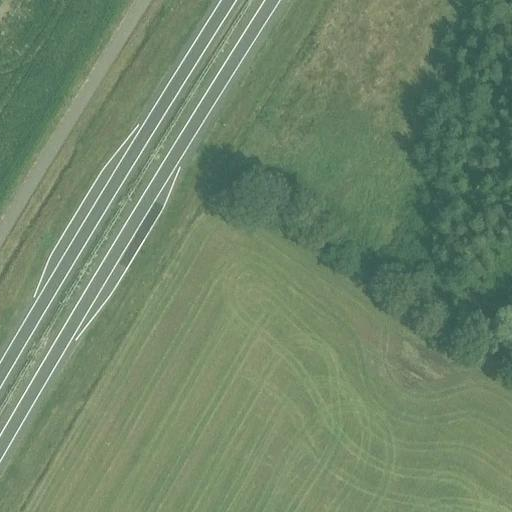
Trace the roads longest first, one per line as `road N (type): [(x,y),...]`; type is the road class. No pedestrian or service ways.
road 1 (trunk): [(0,452),(274,0)]
road 2 (trunk): [(229,0),(0,380)]
road 3 (unclassified): [(139,0),(0,235)]
